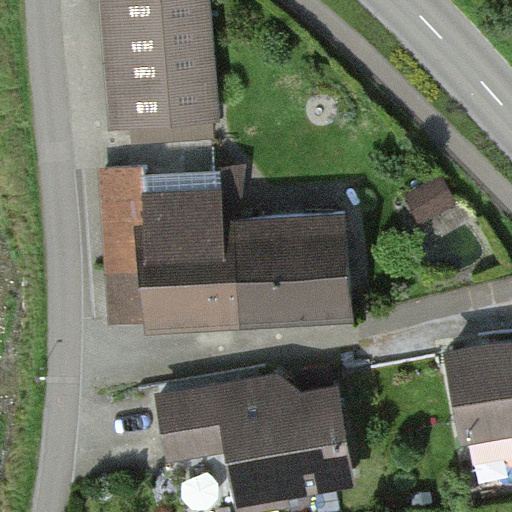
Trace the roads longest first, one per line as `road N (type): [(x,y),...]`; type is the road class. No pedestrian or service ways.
road 1 (residential): [(50,511),(68,368),(50,0)]
road 2 (secondary): [(511,115),(405,0)]
